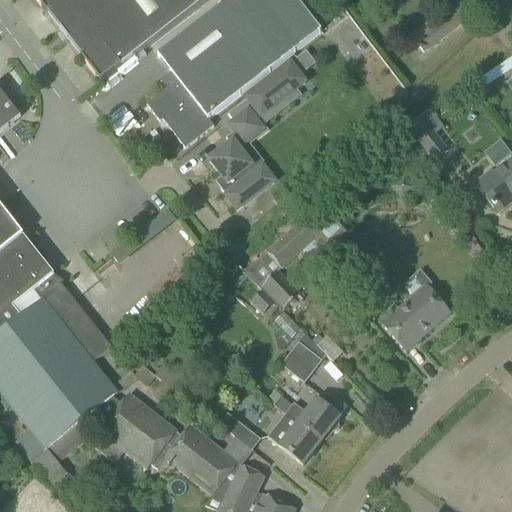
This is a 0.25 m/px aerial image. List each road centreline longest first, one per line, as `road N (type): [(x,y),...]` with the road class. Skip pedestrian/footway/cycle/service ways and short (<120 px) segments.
road 1 (unclassified): [(341,511),(389,451),(511,340)]
road 2 (unclassified): [(133,188),(0,22)]
